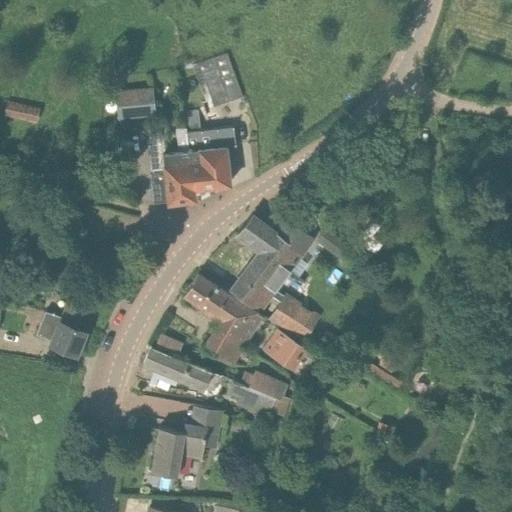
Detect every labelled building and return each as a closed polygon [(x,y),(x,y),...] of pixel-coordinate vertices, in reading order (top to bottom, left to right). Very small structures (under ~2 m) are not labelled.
[(208,108),(229,101),(242,96),(227,53),(192,65),(208,108)] [(122,116),(154,113),(151,89),(119,92),(122,116)] [(40,107),(6,100),(3,116),(37,123),(40,107)] [(233,126),(199,130),(197,110),(183,111),(185,127),(192,187),(193,187),(230,183),(225,145),(235,144),(233,126)] [(192,187),(185,127),(183,111),(185,127),(176,129),(179,151),(166,153),(162,126),(144,128),(150,169),(149,169),(153,202),(167,200),(167,202),(189,199),(194,193),(193,187),(192,187)] [(114,149),(104,160),(113,169),(124,157),(114,149)] [(398,172),(422,175),(424,163),(399,160),(398,172)] [(287,272),(312,237),(310,235),(309,235),(285,217),(274,232),(251,215),(237,234),(261,251),(231,291),(259,310),(286,271),(287,272)] [(382,244),(372,235),(380,226),(368,216),(360,225),(359,224),(350,234),(373,254),(382,244)] [(337,254),(345,244),(324,229),(317,239),(337,254)] [(231,363),(247,337),(260,316),(197,273),(183,296),(221,319),(203,348),(231,363)] [(268,319),(303,342),(319,316),(284,293),(268,319)] [(51,339),(50,342),(75,352),(84,331),(75,327),(84,307),(67,300),(60,315),(45,311),(36,333),(51,339)] [(292,366),(305,346),(278,327),(264,347),(292,366)] [(163,331),(159,339),(179,348),(182,340),(163,331)] [(185,359),(185,360),(151,345),(143,363),(204,388),(207,379),(217,384),(221,374),(185,359)] [(385,353),(379,364),(391,372),(397,360),(385,353)] [(275,397),(280,399),(282,394),(287,382),(255,369),(253,373),(248,386),(275,397)] [(244,370),(240,382),(233,379),(228,390),(240,395),(239,396),(240,396),(237,402),(266,414),(267,415),(275,397),(248,386),(253,373),(244,370)] [(376,430),(394,436),(397,427),(380,421),(376,430)] [(201,458),(203,446),(216,448),(220,428),(189,423),(184,422),(183,430),(158,426),(151,470),(177,474),(180,454),(201,458)]
